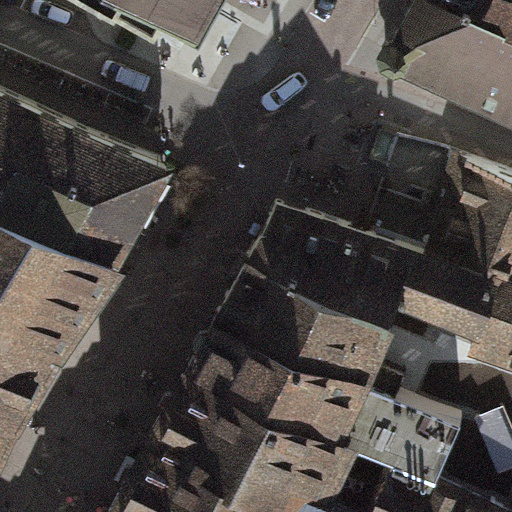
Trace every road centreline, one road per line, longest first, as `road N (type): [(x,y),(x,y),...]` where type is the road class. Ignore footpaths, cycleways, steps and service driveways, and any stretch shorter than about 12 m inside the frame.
road 1 (residential): [(313,48),(265,153),(0,29)]
road 2 (unclassified): [(313,48),(511,127)]
